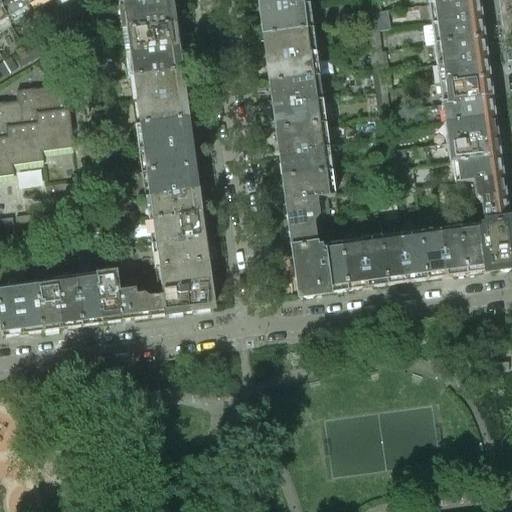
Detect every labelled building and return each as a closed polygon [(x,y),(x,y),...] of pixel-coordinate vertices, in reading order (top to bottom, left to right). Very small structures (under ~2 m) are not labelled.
[(0,0),(0,8),(8,22),(46,0),(0,0)] [(77,0),(79,3),(83,10),(90,6),(87,0),(77,0)] [(121,0),(125,32),(175,25),(174,13),(171,11),(169,0),(121,0)] [(306,0),(258,0),(260,15),(308,8),(306,0)] [(377,0),(367,0),(368,2),(369,14),(379,12),(377,0)] [(477,1),(428,7),(427,7),(430,27),(479,20),(477,1)] [(371,25),(369,14),(368,2),(361,2),(363,13),(364,13),(366,25),(371,25)] [(83,10),(79,3),(72,7),(79,18),(86,14),(83,10)] [(0,8),(0,27),(8,22),(0,8)] [(105,8),(92,10),(88,17),(106,14),(105,8)] [(308,8),(260,15),(262,23),(259,26),(260,32),(263,35),(264,38),(311,31),(308,8)] [(63,23),(68,30),(70,34),(77,30),(70,19),(63,23)] [(479,20),(430,27),(432,47),(482,40),(479,20)] [(175,25),(125,32),(132,80),(180,73),(175,39),(177,36),(175,25)] [(374,49),(372,34),(371,25),(366,25),(368,49),(374,49)] [(57,36),(61,43),(72,37),(70,34),(68,30),(57,36)] [(311,31),(264,38),(264,40),(261,42),(262,49),(265,51),(267,62),(314,55),(311,31)] [(380,53),(378,33),(372,34),(374,49),(374,53),(380,53)] [(45,38),(47,42),(52,49),(58,45),(52,34),(45,38)] [(81,38),(75,42),(78,62),(84,62),(81,38)] [(482,40),(432,47),(435,67),(485,60),(482,40)] [(47,42),(27,55),(30,62),(52,49),(47,42)] [(377,72),(374,53),(374,49),(368,49),(371,73),(377,72)] [(381,63),(380,53),(374,53),(377,72),(377,74),(383,73),(387,73),(386,62),(381,63)] [(19,68),(30,62),(27,55),(15,61),(19,68)] [(314,55),(267,62),(270,85),(317,79),(314,55)] [(16,70),(10,59),(3,62),(10,74),(16,70)] [(485,60),(435,67),(438,87),(487,80),(485,60)] [(90,61),(84,62),(78,62),(81,86),(87,86),(92,85),(90,61)] [(0,64),(0,73),(3,78),(10,74),(3,62),(0,64)] [(380,93),(377,74),(377,72),(371,73),(374,96),(380,95),(380,93)] [(180,73),(132,80),(138,126),(188,119),(187,108),(184,106),(180,73)] [(73,149),(63,76),(45,79),(47,94),(34,95),(33,90),(15,92),(17,107),(4,109),(3,103),(0,103),(0,178),(13,177),(11,167),(42,163),(41,153),(73,149)] [(317,79),(270,85),(273,108),(320,102),(317,79)] [(487,80),(438,87),(440,106),(490,99),(487,80)] [(90,109),(87,86),(81,86),(84,110),(90,109)] [(383,119),(382,112),(380,95),(374,96),(376,120),(383,119)] [(490,99),(440,106),(439,106),(441,126),(493,119),(490,99)] [(320,102),(273,108),(274,118),(272,121),(273,128),(276,130),(276,132),(323,126),(320,102)] [(90,109),(84,110),(87,132),(93,132),(90,109)] [(188,119),(138,126),(144,174),(195,168),(193,156),(190,154),(189,145),(188,134),(190,132),(188,119)] [(386,141),(385,133),(383,119),(376,120),(379,142),(386,141)] [(493,119),(441,126),(444,146),(495,139),(493,119)] [(323,126),(276,132),(277,135),(274,137),(275,144),(278,146),(280,157),(327,150),(323,126)] [(93,132),(87,132),(91,157),(97,156),(93,132)] [(392,132),(389,132),(385,133),(386,141),(388,153),(394,152),(392,132)] [(495,139),(444,146),(447,165),(449,165),(498,158),(495,139)] [(390,167),(388,153),(386,141),(379,142),(376,143),(379,166),(384,165),(384,167),(390,167)] [(327,150),(280,157),(283,180),(330,173),(327,150)] [(397,172),(394,152),(388,153),(390,167),(390,173),(397,172)] [(97,156),(91,157),(94,181),(100,180),(97,156)] [(498,158),(449,165),(452,185),(471,183),(501,179),(498,158)] [(393,190),(390,173),(390,167),(384,167),(387,190),(393,190)] [(195,168),(144,174),(151,222),(199,216),(194,182),(196,179),(195,168)] [(399,190),(397,172),(390,173),(393,190),(399,190)] [(330,173),(283,180),(286,204),(315,200),(333,198),(330,173)] [(501,179),(471,183),(473,199),(478,202),(479,204),(480,214),(482,226),(507,223),(501,179)] [(100,180),(94,181),(97,205),(103,204),(100,180)] [(435,193),(435,187),(414,189),(414,196),(435,193)] [(414,196),(414,189),(399,190),(393,190),(394,198),(414,196)] [(394,198),(393,190),(387,190),(374,192),(374,200),(394,198)] [(374,200),(374,192),(354,194),(355,202),(374,200)] [(355,202),(354,194),(334,196),(335,204),(355,202)] [(312,226),(314,225),(318,218),(315,200),(286,204),(287,214),(285,216),(286,223),(289,225),(290,230),(287,232),(288,239),(291,241),(292,251),(315,248),(312,226)] [(103,204),(97,205),(100,227),(85,229),(85,236),(103,233),(106,241),(112,239),(106,228),(103,204)] [(15,225),(30,223),(29,216),(14,218),(15,225)] [(199,216),(151,222),(157,269),(208,262),(206,251),(203,249),(199,216)] [(13,234),(12,221),(0,222),(1,235),(13,234)] [(511,262),(507,223),(482,226),(478,226),(485,274),(499,272),(501,274),(507,273),(509,271),(511,270),(511,262)] [(478,226),(458,229),(465,277),(485,274),(478,226)] [(85,229),(68,231),(69,238),(85,236),(85,229)] [(458,229),(439,231),(445,279),(465,277),(458,229)] [(68,231),(48,234),(49,240),(69,238),(68,231)] [(439,231),(419,234),(425,282),(445,279),(439,231)] [(48,234),(29,236),(30,243),(49,240),(48,234)] [(419,234),(399,237),(404,285),(425,282),(419,234)] [(29,236),(9,239),(10,246),(30,243),(29,236)] [(399,237),(379,240),(385,287),(404,285),(399,237)] [(379,240),(359,242),(365,290),(385,287),(379,240)] [(359,242),(339,245),(346,293),(365,290),(359,242)] [(339,245),(320,247),(326,295),(346,293),(339,245)] [(320,247),(315,248),(292,251),(299,299),(303,299),(305,301),(311,300),(313,297),(326,295),(320,247)] [(112,264),(134,261),(132,250),(110,252),(112,264)] [(208,262),(157,269),(160,292),(161,292),(161,295),(164,318),(167,317),(167,320),(181,318),(181,315),(194,313),(194,317),(209,315),(208,312),(212,311),(207,277),(209,274),(208,262)] [(114,274),(95,277),(102,326),(121,323),(117,293),(114,274)] [(95,277),(75,279),(82,329),(102,326),(95,277)] [(75,279),(55,282),(62,331),(82,329),(75,279)] [(55,282),(36,285),(43,334),(62,331),(55,282)] [(36,285),(16,287),(22,337),(43,334),(36,285)] [(16,287),(0,289),(0,326),(0,331),(2,340),(22,337),(16,287)] [(134,290),(117,293),(121,323),(164,318),(161,295),(147,297),(142,295),(135,296),(134,290)] [(507,372),(507,364),(493,364),(493,373),(507,373),(507,372)]
